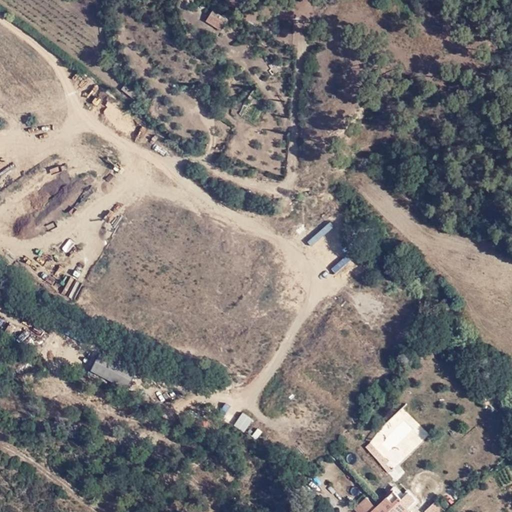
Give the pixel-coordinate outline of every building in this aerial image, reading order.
[(206,23),(223,30),(229,17),(211,10),(206,23)] [(114,113),(120,102),(113,98),(107,109),(114,113)] [(124,389),(134,369),(99,352),(90,371),(124,389)] [(366,445),(387,472),(430,438),(408,411),(366,445)] [(234,425),(244,432),(253,420),(243,412),(234,425)] [(394,480),(403,476),(399,468),(391,471),(394,480)] [(378,509),(375,506),(371,511),(405,511),(408,510),(403,503),(404,502),(395,492),(378,509)] [(371,511),(375,506),(368,498),(357,508),(360,511),(371,511)]
